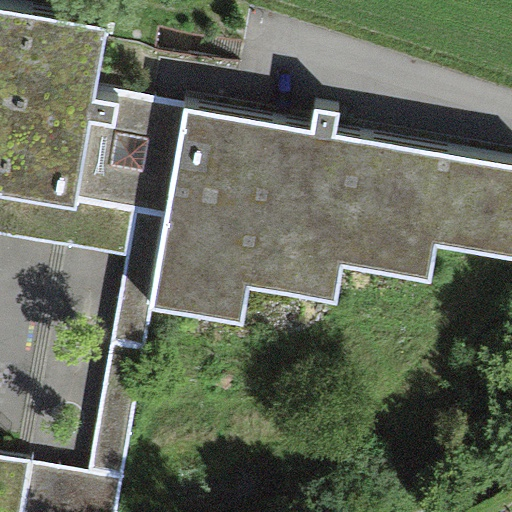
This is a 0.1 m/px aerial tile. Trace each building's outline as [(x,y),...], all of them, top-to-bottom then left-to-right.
[(5,0),(0,0),(0,193),(75,209),(77,197),(99,86),(112,18),(5,0)] [(169,214),(187,101),(99,86),(77,197),(169,214)] [(315,123),(187,101),(169,214),(154,295),(240,309),(247,270),(333,284),(339,249),(426,265),(432,231),(511,244),(511,155),(335,125),(339,104),(319,101),(315,123)] [(0,230),(127,254),(136,208),(77,197),(75,209),(0,193),(0,230)] [(91,472),(30,462),(21,511),(116,511),(154,295),(169,214),(136,208),(127,254),(91,472)] [(0,456),(0,511),(21,511),(30,462),(0,456)]
